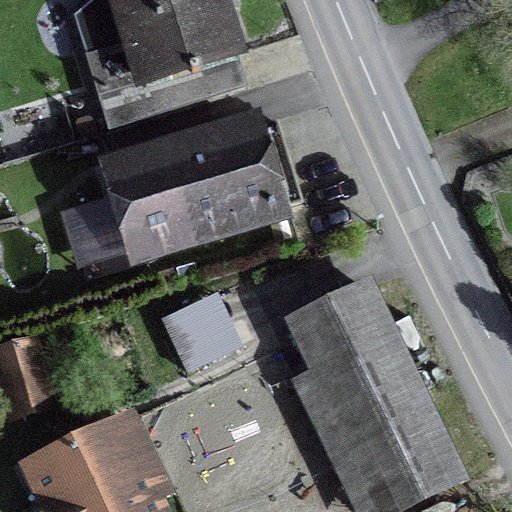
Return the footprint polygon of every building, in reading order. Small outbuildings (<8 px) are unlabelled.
[(207,0),(105,0),(137,101),(230,72),(207,0)] [(267,125),(109,179),(136,258),(294,204),(267,125)] [(426,511),(463,494),(362,289),(279,330),(304,381),(284,391),(344,511),(426,511)] [(184,390),(138,411),(147,428),(284,364),(260,315),(228,330),(216,304),(157,331),(184,390)] [(31,350),(0,358),(0,416),(2,425),(47,413),(31,350)] [(148,511),(117,440),(26,481),(40,511),(148,511)]
